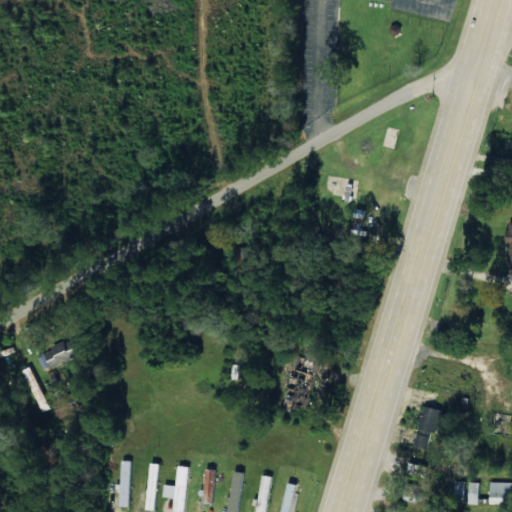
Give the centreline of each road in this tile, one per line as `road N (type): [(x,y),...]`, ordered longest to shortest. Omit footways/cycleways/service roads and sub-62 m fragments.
road 1 (residential): [(0,335),(511,34)]
road 2 (trunk): [(343,511),(496,0)]
